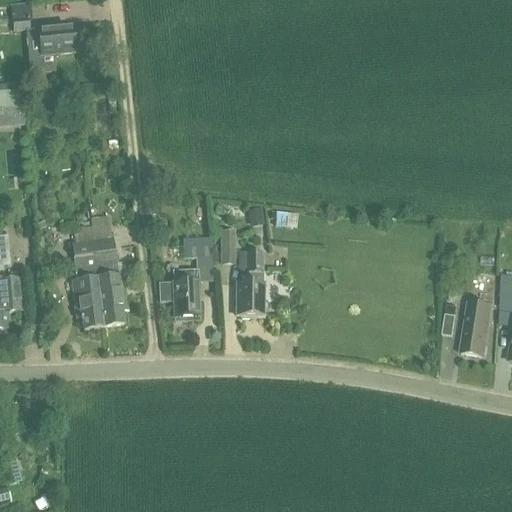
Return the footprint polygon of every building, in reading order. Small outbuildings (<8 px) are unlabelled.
[(10,7),(13,34),(30,32),(28,19),(32,19),(31,5),(10,7)] [(38,31),(41,57),(76,54),(74,27),(38,31)] [(0,127),(25,126),(23,99),(24,99),(23,84),(0,85),(0,127)] [(116,141),(108,142),(109,150),(117,149),(116,141)] [(249,212),(251,229),(264,227),(262,210),(249,212)] [(296,230),(298,216),(276,213),(274,228),(296,230)] [(97,282),(103,329),(124,326),(122,313),(128,312),(123,276),(118,277),(114,240),(112,240),(109,216),(90,218),(91,228),(92,228),(97,282)] [(82,318),(84,331),(103,329),(97,282),(92,228),(91,228),(73,230),(75,245),(72,245),(76,282),(72,283),(76,319),(82,318)] [(220,232),(220,266),(236,266),(235,232),(220,232)] [(19,282),(5,284),(5,282),(3,282),(2,267),(9,266),(7,238),(0,238),(0,330),(9,330),(8,314),(13,313),(13,308),(22,307),(19,282)] [(181,240),(182,261),(213,260),(212,238),(181,240)] [(241,321),(249,321),(250,318),(262,318),(262,285),(261,285),(261,254),(246,254),(246,285),(236,285),(237,318),(240,318),(241,321)] [(174,304),(174,323),(190,323),(190,319),(199,319),(198,284),(197,273),(174,274),(174,285),(159,286),(160,305),(174,304)] [(500,315),(511,316),(511,279),(502,278),(501,277),(500,315)] [(461,355),(484,359),(492,310),(470,306),(461,355)] [(442,337),(451,338),(456,309),(446,307),(442,337)] [(46,432),(48,418),(38,416),(36,430),(46,432)] [(0,491),(0,506),(8,504),(4,490),(0,491)]
